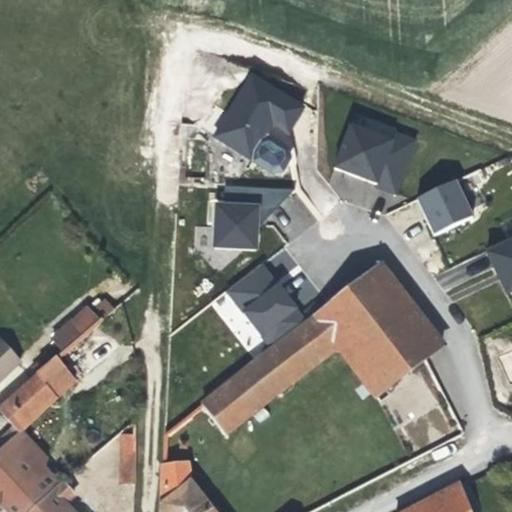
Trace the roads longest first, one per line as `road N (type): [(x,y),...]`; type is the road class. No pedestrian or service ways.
road 1 (track): [(147,511),(165,14)]
road 2 (track): [(165,14),(511,139)]
road 3 (track): [(511,435),(435,466),(362,511)]
